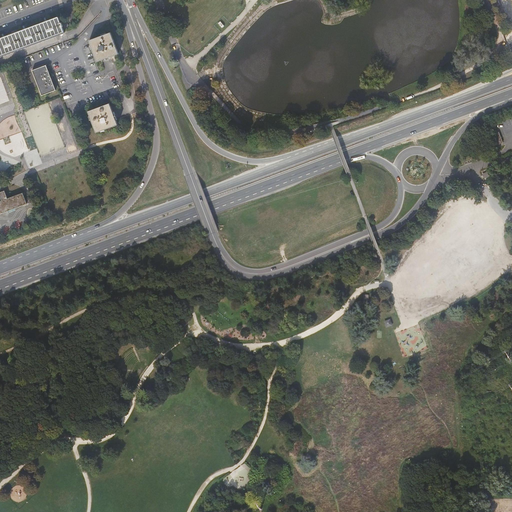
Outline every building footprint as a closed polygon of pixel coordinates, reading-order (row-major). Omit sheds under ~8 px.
[(61,28),(62,28),(60,25),(59,25),(57,18),(0,39),(0,58),(63,35),(61,28)] [(97,63),(120,54),(112,30),(88,39),(97,63)] [(43,99),(57,94),(48,69),(34,74),(43,99)] [(95,134),(119,125),(110,101),(86,110),(95,134)] [(497,145),(503,143),(499,132),(493,134),(497,145)] [(0,214),(26,205),(21,195),(6,200),(3,193),(0,193),(0,214)]
